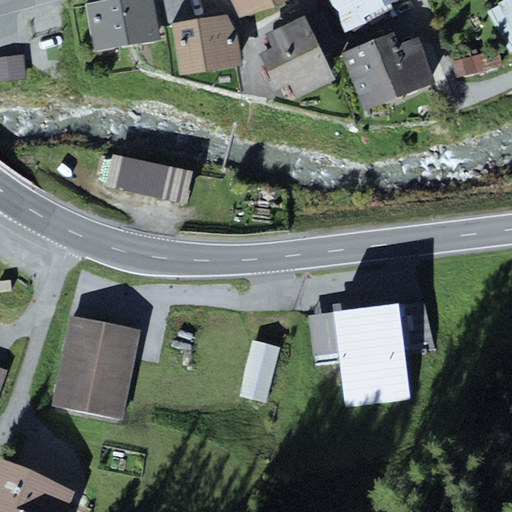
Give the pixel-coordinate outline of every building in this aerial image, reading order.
[(153,0),(97,0),(79,4),(88,47),(160,33),(153,0)] [(231,0),(239,15),(269,0),(231,0)] [(332,0),(345,27),(403,0),(332,0)] [(511,0),(507,0),(501,4),(511,23),(511,0)] [(231,12),(175,21),(183,70),(239,62),(231,12)] [(304,15),(266,33),(274,49),(261,54),(277,87),(290,81),(295,93),(332,75),(304,15)] [(391,35),(341,56),(367,113),(430,85),(411,40),(396,47),(391,35)] [(36,55),(4,57),(6,78),(37,76),(36,55)] [(188,171),(112,151),(105,181),(180,200),(188,171)] [(398,295),(336,303),(348,398),(410,391),(398,295)] [(138,329),(72,315),(54,402),(120,416),(138,329)] [(278,349),(252,343),(241,394),(267,399),(278,349)] [(71,511),(82,489),(6,455),(0,468),(0,511),(1,511),(71,511)]
